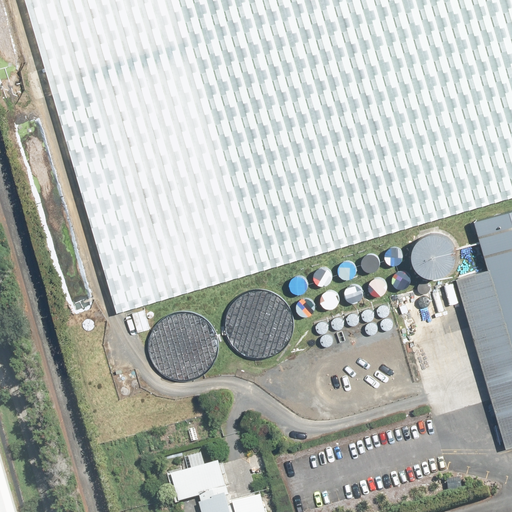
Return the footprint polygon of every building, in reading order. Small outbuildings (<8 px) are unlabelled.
[(511,205),(511,62),(493,0),(24,0),(121,321),(511,205)] [(511,450),(511,209),(481,217),(495,270),(456,280),(502,453),(511,450)] [(428,275),(431,276),(433,277),(435,277),(439,277),(443,276),(446,274),(449,272),(452,269),(454,266),(456,263),(457,259),(458,256),(457,252),(456,248),(455,245),(453,241),(450,239),(447,236),(444,235),(440,234),(436,233),(433,233),(429,234),(425,236),(422,238),(419,240),(417,243),(415,247),(414,251),(414,254),(414,258),(415,262),(416,265),(419,268),(421,271),(424,274),(428,275)] [(248,357),(254,359),(257,359),(260,359),(266,359),(272,357),(277,355),(282,351),(286,347),(289,342),(292,337),(293,331),(294,325),(293,319),(292,314),(289,308),(286,303),(282,299),(277,296),(271,293),(266,292),(260,291),(254,292),(248,293),(243,296),(238,299),(234,303),(230,308),(228,314),(226,319),(226,325),(226,331),(228,337),(230,342),(234,347),(238,351),(243,355),(248,357)] [(194,380),(199,378),(202,377),(205,375),(209,371),(213,366),(216,361),(218,355),(219,349),(218,343),(217,337),(215,332),(212,327),(208,322),(203,318),(198,315),(192,314),(187,313),(181,313),(175,314),(169,316),(164,319),(159,323),(156,328),(153,333),(151,339),(150,345),(150,351),(151,357),(153,362),(156,367),(160,372),(165,376),(170,378),(176,380),(182,381),(188,381),(194,380)] [(207,466),(204,454),(186,458),(189,472),(174,475),(180,502),(201,497),(204,511),(233,511),(223,462),(207,466)] [(267,511),(263,496),(235,504),(237,511),(267,511)]
